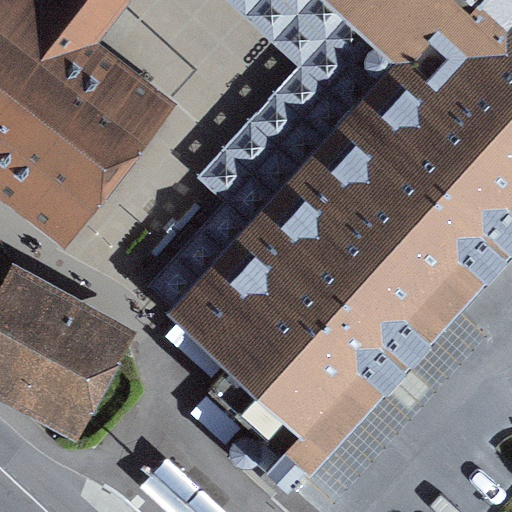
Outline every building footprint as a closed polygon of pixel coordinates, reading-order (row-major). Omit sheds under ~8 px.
[(0,0),(0,163),(66,214),(145,113),(34,25),(28,25),(27,15),(25,4),(27,4),(29,1),(27,0),(0,0)] [(511,0),(355,0),(348,8),(339,18),(371,48),(380,38),(404,59),(278,197),(280,199),(257,224),(227,198),(223,202),(215,195),(195,216),(206,225),(200,232),(189,222),(170,243),(181,253),(175,260),(164,250),(145,271),(155,281),(154,282),(180,306),(178,309),(234,359),(209,387),(271,445),(271,444),(280,452),(267,467),(287,486),(511,239),(511,0)] [(311,0),(299,14),(282,0),(227,0),(301,66),(202,175),(227,198),(257,224),(280,199),(278,197),(404,59),(380,38),(371,48),(339,18),(348,8),(339,0),(311,0)] [(339,0),(348,8),(355,0),(282,0),(299,14),(311,0),(339,0)] [(108,337),(21,290),(0,328),(0,374),(68,411),(108,337)] [(152,471),(140,484),(169,511),(226,511),(167,455),(152,471)]
